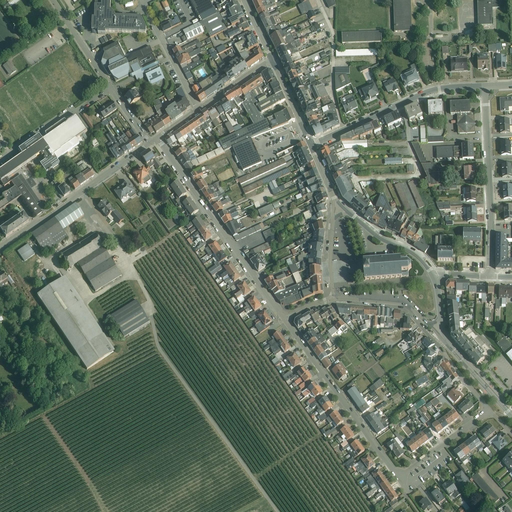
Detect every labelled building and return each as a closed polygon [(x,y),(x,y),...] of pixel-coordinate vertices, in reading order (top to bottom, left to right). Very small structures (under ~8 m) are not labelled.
[(2,0),(4,3),(3,4),(1,5),(5,10),(7,9),(10,6),(11,8),(20,1),(19,0),(2,0)] [(92,18),(92,27),(92,31),(98,32),(98,34),(106,35),(106,32),(115,32),(122,33),(131,33),(139,33),(146,34),(146,29),(140,17),(138,18),(126,17),(126,16),(123,16),(123,17),(115,17),(115,15),(111,11),(110,11),(111,3),(110,0),(95,0),(95,19),(92,18)] [(203,22),(217,15),(214,9),(213,8),(211,3),(210,0),(191,0),(196,8),(194,9),(198,18),(200,17),(203,22)] [(210,0),(211,3),(215,1),(215,2),(216,2),(217,3),(215,7),(213,8),(214,9),(217,8),(234,0),(210,0)] [(226,13),(239,7),(238,4),(237,5),(236,3),(236,2),(236,1),(235,0),(234,0),(217,8),(218,11),(224,9),(226,13)] [(259,0),(253,3),(257,12),(275,4),(274,1),(275,1),(274,0),(259,0)] [(333,0),(326,3),(329,9),(336,5),(333,0)] [(410,0),(393,0),(394,32),(412,32),(410,0)] [(166,1),(161,3),(164,9),(170,7),(166,1)] [(308,1),(302,4),(297,6),(302,16),(313,11),(308,1)] [(499,1),(477,2),(478,26),(493,26),(492,9),(500,9),(499,1)] [(275,4),(257,12),(259,17),(269,13),(268,10),(276,7),(275,4)] [(192,39),(197,37),(207,32),(210,38),(211,38),(224,31),(226,30),(228,29),(232,27),(233,30),(239,28),(241,27),(239,22),(245,19),(243,15),(239,7),(226,13),(221,16),(220,13),(217,15),(203,22),(183,31),(185,36),(182,38),(184,43),(192,39)] [(314,11),(307,14),(310,20),(316,17),(314,11)] [(269,13),(259,17),(262,23),(273,18),(279,15),(278,12),(270,15),(269,13)] [(165,25),(161,27),(164,32),(181,24),(178,16),(174,18),(175,20),(172,22),(171,20),(164,24),(165,25)] [(273,18),(262,23),(266,31),(270,29),(275,26),(277,26),(273,18)] [(241,27),(239,28),(241,34),(250,29),(247,24),(241,27)] [(270,39),(283,32),(279,25),(277,26),(275,26),(270,29),(266,31),(270,39)] [(310,26),(297,32),(299,37),(313,32),(310,26)] [(239,28),(233,30),(236,37),(242,34),(241,34),(239,28)] [(226,30),(224,31),(225,34),(227,38),(229,37),(230,39),(236,37),(233,30),(231,31),(230,29),(228,30),(228,29),(226,30)] [(294,43),(295,43),(289,29),(288,30),(283,32),(270,39),(272,42),(272,43),(273,45),(273,46),(274,47),(275,49),(276,51),(286,47),(294,43)] [(381,32),(342,34),(342,44),(382,43),(381,32)] [(243,42),(253,37),(252,33),(248,35),(247,34),(237,39),(236,40),(237,41),(239,41),(242,39),(243,42)] [(182,53),(192,48),(201,43),(198,38),(197,37),(192,39),(194,43),(181,50),(180,48),(179,48),(178,46),(172,49),(175,56),(182,53)] [(235,46),(238,52),(240,56),(246,53),(255,49),(258,47),(258,45),(253,37),(243,42),(240,44),(235,46)] [(286,47),(276,51),(281,61),(282,60),(289,57),(297,54),(299,53),(300,53),(299,52),(298,49),(301,48),(300,46),(307,43),(305,38),(301,39),(298,40),(299,41),(297,41),(295,43),(294,43),(286,47)] [(223,45),(217,49),(219,54),(226,51),(223,45)] [(105,54),(101,64),(109,76),(111,75),(112,74),(114,79),(116,82),(128,76),(129,74),(131,75),(130,77),(133,78),(133,79),(135,77),(137,81),(146,77),(146,78),(147,79),(147,81),(148,81),(151,86),(156,84),(159,84),(159,82),(165,79),(158,66),(159,63),(157,63),(153,54),(145,58),(139,61),(138,60),(128,65),(127,62),(126,62),(120,47),(105,54)] [(255,49),(246,53),(248,55),(249,57),(250,56),(254,54),(253,53),(259,49),(258,47),(255,49)] [(182,53),(175,56),(178,61),(182,59),(188,55),(194,52),(192,48),(182,53)] [(253,60),(256,64),(263,59),(263,58),(259,49),(253,53),(254,54),(250,56),(252,58),(250,59),(251,61),(253,60)] [(182,59),(178,61),(182,70),(187,67),(186,64),(187,63),(187,64),(191,62),(191,61),(190,60),(202,53),(200,50),(197,51),(194,52),(188,55),(182,59)] [(242,59),(243,61),(249,58),(249,57),(248,55),(246,53),(240,56),(242,59)] [(282,60),(281,61),(284,68),(292,65),(294,64),(303,60),(300,53),(299,53),(297,54),(289,57),(282,60)] [(478,57),(477,57),(478,69),(478,70),(483,70),(484,71),(489,70),(489,68),(488,68),(488,55),(486,55),(485,54),(482,54),(481,55),(477,55),(478,57)] [(506,56),(496,57),(497,70),(506,69),(505,61),(506,61),(506,56)] [(459,72),(459,58),(459,57),(451,57),(451,60),(451,73),(459,72)] [(243,61),(248,70),(254,66),(256,64),(253,60),(251,61),(250,59),(249,58),(243,61)] [(459,58),(459,72),(468,72),(467,58),(459,58)] [(231,67),(228,69),(235,79),(239,76),(241,75),(239,73),(241,72),(242,73),(246,71),(248,70),(243,61),(242,59),(238,62),(236,59),(229,64),(231,67)] [(9,61),(3,66),(10,76),(16,71),(9,61)] [(187,67),(182,70),(185,75),(191,72),(201,66),(202,65),(200,61),(194,64),(187,67)] [(223,73),(230,83),(235,79),(228,69),(225,63),(219,67),(223,73)] [(292,65),(284,68),(288,76),(300,70),(302,69),(305,68),(303,65),(296,68),(294,64),(292,65)] [(378,64),(371,68),(373,74),(381,70),(378,64)] [(407,74),(400,77),(405,88),(420,81),(417,74),(419,73),(418,70),(420,69),(418,64),(415,65),(411,67),(412,70),(406,72),(407,74)] [(364,82),(370,79),(368,73),(369,73),(366,65),(358,68),(364,82)] [(218,77),(225,86),(230,83),(223,73),(221,75),(217,69),(214,71),(218,77)] [(263,82),(266,88),(272,85),(271,82),(272,82),(275,80),(271,71),(268,70),(263,74),(262,75),(259,77),(263,82)] [(300,70),(288,76),(291,84),(299,80),(298,77),(302,75),(300,70)] [(191,72),(185,75),(188,80),(194,77),(191,72)] [(310,75),(309,75),(306,77),(303,78),(299,80),(291,84),(295,92),(316,83),(313,77),(315,77),(313,73),(311,74),(310,75)] [(210,79),(217,91),(225,86),(218,77),(217,77),(216,75),(210,79)] [(346,75),(335,75),(335,91),(335,92),(351,85),(350,83),(346,75)] [(245,102),(242,104),(242,106),(254,125),(265,120),(261,113),(257,106),(268,101),(265,96),(264,95),(264,94),(265,91),(264,89),(266,88),(263,82),(259,77),(247,85),(240,90),(246,100),(244,101),(245,102)] [(199,85),(207,98),(217,91),(210,79),(199,85)] [(387,81),(383,83),(388,93),(393,91),(394,92),(399,91),(393,79),(388,82),(387,81)] [(264,89),(265,91),(267,90),(268,92),(271,88),(278,85),(275,80),(272,82),(271,82),(272,85),(266,88),(264,89)] [(316,83),(295,92),(296,96),(323,85),(321,81),(316,83)] [(370,99),(370,100),(376,98),(376,97),(379,95),(373,82),(369,84),(370,87),(359,92),(361,98),(364,97),(366,101),(370,99)] [(207,98),(199,85),(192,89),(194,92),(196,96),(200,103),(207,98)] [(264,95),(265,96),(269,94),(271,93),(280,89),(278,85),(271,88),(268,92),(269,93),(264,95)] [(321,100),(328,97),(323,85),(296,96),(298,99),(300,105),(302,108),(318,101),(321,100)] [(132,92),(125,98),(130,106),(142,98),(135,87),(131,90),(132,92)] [(182,103),(177,107),(182,115),(187,112),(187,111),(191,108),(190,106),(185,98),(186,97),(181,88),(177,90),(176,90),(181,101),(182,103)] [(234,91),(242,104),(245,102),(244,101),(246,100),(240,90),(238,88),(234,91)] [(275,97),(282,93),(280,89),(271,93),(269,94),(272,99),(275,97)] [(230,93),(235,102),(238,107),(242,104),(234,91),(230,93)] [(226,100),(233,112),(236,110),(233,104),(235,102),(230,93),(224,97),(226,100)] [(257,106),(261,113),(285,101),(282,93),(275,97),(272,99),(268,101),(257,106)] [(342,100),(340,100),(346,114),(351,112),(350,111),(357,108),(352,95),(344,99),(342,100)] [(328,97),(321,100),(323,105),(325,108),(325,109),(325,108),(327,108),(334,105),(333,102),(331,102),(328,97)] [(511,98),(501,99),(501,111),(509,111),(509,108),(511,107),(511,98)] [(158,115),(165,127),(168,125),(172,123),(166,113),(162,115),(160,111),(164,109),(159,99),(157,100),(153,102),(155,107),(154,107),(158,115)] [(221,103),(219,105),(225,113),(226,115),(228,113),(230,115),(234,113),(233,112),(226,100),(221,103)] [(261,113),(265,120),(290,110),(288,107),(285,101),(261,113)] [(318,101),(302,108),(306,117),(322,110),(318,101)] [(455,103),(450,103),(451,115),(456,114),(459,117),(457,117),(458,125),(457,126),(458,127),(458,134),(466,134),(467,135),(467,134),(473,133),(474,133),(475,133),(474,132),(475,132),(475,126),(474,126),(475,125),(474,124),(474,118),(474,117),(473,117),(473,116),(472,117),(472,116),(473,114),(471,113),(471,114),(470,113),(470,110),(471,110),(471,106),(470,106),(469,102),(460,102),(460,101),(455,102),(455,103)] [(113,102),(99,112),(102,115),(99,117),(101,119),(103,118),(104,119),(118,109),(113,102)] [(442,102),(428,103),(428,115),(442,115),(442,102)] [(417,104),(404,109),(410,122),(423,116),(417,104)] [(166,113),(172,123),(182,115),(177,107),(175,105),(168,110),(168,111),(166,112),(166,113)] [(215,107),(220,116),(224,122),(227,120),(223,115),(225,113),(219,105),(215,107)] [(322,110),(306,117),(308,121),(316,118),(328,113),(329,113),(335,110),(334,105),(327,108),(325,108),(325,109),(322,110)] [(209,116),(212,122),(214,125),(216,128),(220,125),(216,119),(220,116),(215,107),(208,112),(206,110),(209,115),(209,116)] [(244,109),(238,112),(247,127),(252,125),(244,109)] [(206,120),(209,125),(212,122),(209,116),(209,115),(206,110),(201,113),(202,115),(206,120)] [(222,148),(224,151),(233,147),(243,171),(261,163),(251,139),(295,121),(290,110),(265,121),(254,125),(242,130),(235,134),(219,142),(222,148)] [(316,118),(308,121),(309,125),(319,121),(319,122),(324,121),(327,119),(327,120),(330,119),(337,116),(335,110),(329,113),(328,113),(316,118)] [(391,116),(394,124),(398,122),(401,121),(397,113),(391,116)] [(149,123),(145,126),(150,133),(151,134),(155,132),(156,133),(159,131),(165,127),(158,115),(151,120),(150,120),(149,121),(148,123),(149,123)] [(199,124),(203,129),(204,131),(210,127),(209,125),(206,120),(202,115),(196,120),(199,124)] [(21,155),(0,169),(0,181),(4,187),(11,182),(7,177),(40,154),(42,156),(43,155),(45,157),(43,158),(45,161),(40,165),(46,173),(51,180),(54,178),(57,176),(52,169),(59,164),(57,161),(62,156),(65,157),(68,155),(68,153),(80,144),(83,142),(81,139),(83,137),(85,139),(87,137),(84,134),(87,131),(77,117),(76,116),(71,120),(70,120),(69,119),(69,118),(68,119),(67,118),(64,120),(64,119),(45,133),(45,134),(47,137),(42,140),(37,144),(33,139),(30,141),(18,149),(21,155)] [(319,121),(309,125),(312,130),(312,131),(315,138),(320,136),(320,135),(331,130),(330,129),(331,129),(332,130),(334,129),(336,128),(338,127),(339,127),(339,126),(338,118),(337,116),(330,119),(327,120),(327,119),(324,121),(319,122),(319,121)] [(394,124),(391,116),(384,119),(388,127),(394,124)] [(88,118),(85,120),(92,130),(95,128),(91,123),(91,122),(88,118)] [(196,129),(200,134),(202,133),(201,131),(203,129),(199,124),(196,120),(192,123),(196,129)] [(370,125),(374,132),(374,133),(381,130),(377,122),(370,125)] [(187,126),(192,132),(194,135),(196,137),(195,134),(197,133),(198,136),(199,135),(202,140),(203,139),(200,134),(196,129),(192,123),(187,126)] [(234,132),(233,129),(230,123),(225,125),(230,134),(234,132)] [(362,129),(365,136),(374,132),(370,125),(362,129)] [(188,137),(192,142),(193,144),(196,143),(190,134),(192,132),(187,126),(183,129),(188,137)] [(233,129),(234,132),(235,134),(242,130),(240,126),(235,128),(233,129)] [(133,140),(137,146),(142,143),(141,141),(133,129),(130,131),(134,137),(133,138),(134,139),(133,140)] [(178,132),(185,141),(187,139),(190,143),(191,142),(192,142),(188,137),(183,129),(178,132)] [(353,133),(356,139),(359,137),(360,138),(365,136),(362,129),(353,133)] [(128,143),(132,150),(135,148),(137,146),(133,140),(134,139),(133,138),(129,132),(126,134),(129,138),(127,139),(129,142),(128,143)] [(180,144),(183,150),(185,148),(182,143),(185,141),(178,132),(174,135),(178,141),(179,142),(180,144)] [(124,154),(120,147),(111,133),(106,136),(111,143),(107,145),(110,150),(109,150),(116,161),(121,158),(121,157),(120,157),(124,154)] [(341,142),(352,142),(352,141),(356,139),(353,133),(341,139),(341,142)] [(168,137),(173,144),(178,141),(174,135),(173,134),(168,137)] [(124,145),(128,152),(129,152),(132,150),(128,143),(129,142),(127,139),(125,135),(122,137),(127,144),(125,145),(124,145)] [(120,147),(124,154),(128,152),(124,145),(125,145),(120,138),(120,137),(119,138),(117,139),(121,146),(120,147)] [(173,144),(168,137),(165,140),(172,149),(176,147),(177,146),(179,148),(173,151),(175,154),(180,151),(183,150),(180,144),(179,142),(176,144),(174,145),(173,144)] [(341,142),(345,150),(367,149),(367,148),(372,148),(372,144),(369,144),(369,142),(367,143),(367,141),(352,142),(341,142)] [(325,160),(345,151),(345,150),(341,142),(339,143),(321,151),(325,160)] [(300,152),(307,149),(304,143),(284,153),(286,156),(299,150),(299,152),(300,152)] [(422,165),(427,165),(427,164),(427,161),(426,162),(426,158),(425,158),(424,155),(423,155),(423,152),(422,152),(422,149),(420,149),(420,146),(419,146),(419,143),(412,143),(422,165)] [(459,147),(437,148),(437,159),(460,158),(460,159),(462,159),(462,160),(474,159),(474,158),(474,155),(473,144),(462,145),(459,145),(459,147)] [(180,151),(175,154),(178,158),(191,151),(197,148),(196,146),(190,149),(189,146),(185,148),(183,150),(180,151)] [(197,159),(184,166),(187,171),(193,168),(193,167),(213,159),(225,153),(224,151),(223,149),(222,148),(213,152),(197,159)] [(299,152),(293,155),(294,159),(297,158),(299,161),(296,162),(300,170),(313,164),(310,157),(308,152),(307,149),(300,152),(299,152)] [(345,151),(325,160),(329,169),(348,160),(350,160),(355,159),(360,159),(359,150),(349,150),(345,151)] [(149,151),(141,157),(150,168),(154,165),(157,170),(162,167),(156,159),(158,157),(155,152),(152,154),(149,151)] [(191,151),(178,158),(184,166),(197,159),(196,159),(191,151)] [(264,168),(238,180),(240,185),(286,164),(284,159),(279,161),(265,167),(264,168)] [(348,160),(329,169),(333,178),(348,171),(346,167),(348,164),(349,163),(351,162),(350,160),(348,160)] [(81,165),(90,179),(94,176),(90,169),(88,170),(84,164),(83,164),(81,165)] [(309,174),(316,171),(313,164),(300,170),(302,177),(309,174)] [(427,165),(422,165),(421,165),(427,178),(425,179),(429,187),(439,186),(442,186),(442,185),(442,183),(442,173),(436,173),(431,174),(430,173),(436,173),(436,164),(427,165)] [(82,175),(86,182),(90,179),(81,165),(78,167),(83,174),(82,175)] [(64,166),(58,171),(63,179),(70,175),(64,166)] [(133,173),(133,174),(133,175),(141,186),(144,184),(145,185),(152,180),(151,179),(155,177),(148,167),(145,169),(144,168),(139,171),(138,171),(137,170),(136,170),(135,170),(134,171),(133,172),(133,173)] [(193,168),(187,171),(190,175),(196,172),(193,167),(193,168)] [(196,172),(190,175),(193,180),(200,177),(203,175),(202,174),(209,171),(207,167),(196,172)] [(464,168),(462,168),(462,176),(464,176),(464,181),(474,181),(473,172),(475,172),(475,167),(464,168)] [(348,171),(333,178),(335,182),(349,176),(354,173),(355,173),(353,168),(348,171)] [(268,184),(275,181),(291,174),(288,169),(242,190),(245,195),(268,184)] [(511,169),(511,170),(502,171),(502,178),(511,177),(511,169)] [(309,174),(302,177),(293,181),(294,182),(297,181),(299,185),(318,176),(316,171),(309,174)] [(75,177),(80,186),(86,182),(82,175),(80,173),(75,177)] [(17,177),(37,205),(40,203),(21,175),(17,177)] [(80,186),(75,177),(74,176),(68,180),(75,190),(80,186)] [(318,176),(299,185),(300,187),(302,186),(303,190),(321,182),(318,176)] [(349,176),(335,182),(336,185),(337,185),(344,198),(347,202),(347,203),(350,205),(354,201),(356,202),(358,200),(360,201),(362,199),(364,197),(355,190),(349,176)] [(15,188),(21,197),(35,217),(42,212),(37,205),(17,177),(11,182),(15,188)] [(200,177),(193,180),(201,192),(211,186),(211,185),(208,187),(203,180),(200,177)] [(54,178),(51,180),(53,182),(63,198),(69,193),(64,185),(60,187),(54,178)] [(419,209),(424,207),(415,186),(417,185),(416,181),(413,182),(413,181),(412,181),(412,180),(409,180),(409,181),(408,181),(408,183),(419,209)] [(128,181),(114,192),(121,202),(129,196),(130,199),(137,195),(128,181)] [(175,193),(182,188),(178,181),(173,185),(171,183),(166,187),(168,189),(169,188),(170,190),(173,190),(175,193)] [(275,181),(268,184),(272,191),(278,188),(275,181)] [(63,198),(53,182),(51,184),(61,199),(63,198)] [(211,186),(201,192),(204,195),(210,192),(218,188),(217,188),(219,187),(222,185),(220,182),(211,186)] [(303,190),(300,191),(303,198),(307,196),(324,189),(323,189),(322,187),(323,186),(322,185),(321,184),(321,182),(303,190)] [(399,183),(394,185),(406,211),(407,212),(411,210),(399,183)] [(503,193),(511,192),(511,184),(502,185),(503,193)] [(337,185),(336,185),(343,199),(347,203),(347,202),(344,198),(337,185)] [(217,188),(218,188),(219,191),(220,192),(217,193),(212,196),(206,199),(209,203),(215,199),(222,196),(225,194),(221,186),(217,188)] [(21,197),(15,188),(3,196),(5,200),(9,205),(21,197)] [(178,204),(183,200),(181,198),(187,194),(182,188),(175,193),(177,196),(176,198),(177,200),(176,201),(177,203),(175,204),(176,205),(178,204)] [(312,200),(326,194),(324,189),(307,196),(309,202),(312,200)] [(391,219),(393,216),(394,214),(385,197),(382,196),(383,195),(384,195),(384,194),(383,194),(383,193),(382,193),(382,194),(381,194),(381,195),(382,196),(381,195),(380,197),(376,207),(380,208),(384,210),(385,208),(387,209),(386,213),(387,213),(386,217),(388,218),(391,219)] [(308,212),(325,204),(326,200),(328,199),(326,194),(312,200),(312,203),(312,204),(314,206),(307,209),(308,212)] [(215,199),(209,203),(212,207),(217,204),(215,201),(217,202),(221,201),(220,200),(223,198),(222,196),(215,199)] [(183,200),(178,204),(180,207),(181,206),(182,207),(185,208),(187,211),(195,206),(192,202),(190,198),(185,202),(183,200)] [(230,199),(213,208),(216,213),(223,209),(222,207),(231,202),(230,199)] [(354,201),(350,205),(361,215),(364,211),(365,209),(371,204),(368,200),(365,202),(362,199),(360,201),(358,200),(356,202),(354,201)] [(0,211),(9,205),(5,200),(0,203),(0,211)] [(105,200),(98,207),(104,215),(107,218),(107,217),(111,222),(114,219),(118,225),(124,220),(116,210),(115,211),(105,200)] [(55,218),(63,230),(84,216),(75,204),(55,218)] [(325,204),(308,212),(303,214),(306,221),(311,219),(313,223),(321,220),(323,219),(323,218),(324,217),(322,217),(321,214),(322,213),(327,211),(325,207),(327,205),(325,204)] [(364,211),(361,215),(364,217),(370,211),(371,209),(374,208),(371,204),(365,209),(364,211)] [(268,205),(255,211),(259,217),(271,211),(268,205)] [(195,206),(187,211),(186,212),(187,214),(187,216),(188,216),(189,217),(188,218),(190,221),(196,217),(194,214),(199,211),(196,208),(195,206)] [(221,220),(238,212),(240,211),(238,206),(218,216),(221,220)] [(370,211),(364,217),(366,219),(370,223),(374,217),(375,216),(372,213),(373,212),(375,213),(376,212),(376,211),(374,208),(371,209),(370,211)] [(381,218),(378,227),(385,231),(386,228),(390,221),(391,219),(388,218),(386,217),(387,213),(386,213),(387,209),(385,208),(384,210),(384,211),(381,218)] [(374,217),(370,223),(378,227),(381,218),(384,211),(382,210),(380,209),(378,214),(377,214),(376,216),(375,216),(374,217)] [(238,212),(221,220),(225,225),(226,224),(227,225),(229,224),(228,223),(232,221),(239,219),(238,216),(239,216),(238,215),(245,212),(245,210),(239,212),(238,212)] [(16,218),(0,229),(0,230),(5,237),(5,238),(6,237),(10,235),(11,234),(14,232),(15,231),(19,229),(20,228),(23,226),(24,225),(28,222),(29,222),(23,213),(16,218)] [(400,216),(393,231),(399,234),(404,226),(404,225),(402,224),(402,222),(401,222),(404,215),(402,213),(400,216)] [(177,215),(173,218),(178,224),(182,221),(177,215)] [(393,216),(391,219),(390,221),(386,228),(393,231),(400,216),(398,215),(397,218),(396,218),(393,216)] [(63,230),(55,218),(31,234),(44,253),(68,237),(63,230)] [(195,227),(203,222),(199,218),(186,227),(188,230),(194,225),(195,227)] [(313,235),(323,231),(321,220),(313,223),(308,225),(308,226),(305,227),(307,230),(309,229),(311,228),(313,235)] [(227,225),(225,226),(229,230),(233,237),(238,235),(236,232),(240,230),(236,221),(229,224),(227,225)] [(203,222),(195,227),(187,233),(188,236),(197,230),(199,232),(206,227),(203,222)] [(406,239),(413,227),(414,224),(411,222),(406,231),(405,230),(400,237),(405,240),(406,239)] [(238,235),(233,237),(236,241),(262,230),(261,229),(264,228),(263,224),(238,235)] [(206,227),(199,232),(193,236),(194,238),(196,237),(197,238),(199,236),(200,234),(202,237),(209,232),(206,227)] [(413,227),(406,239),(412,242),(419,231),(413,227)] [(268,243),(268,244),(278,239),(276,235),(274,236),(272,231),(271,229),(266,232),(263,233),(265,236),(268,243)] [(419,231),(412,242),(415,244),(414,247),(421,251),(425,254),(429,248),(426,246),(424,240),(420,238),(423,236),(421,230),(420,230),(419,231)] [(309,237),(303,240),(296,243),(298,247),(300,246),(310,240),(313,239),(324,240),(325,231),(323,231),(313,235),(309,237)] [(209,232),(202,237),(194,242),(196,245),(204,239),(206,242),(213,237),(209,232)] [(96,234),(61,255),(70,268),(77,264),(85,275),(96,292),(122,276),(96,234)] [(506,241),(506,239),(506,235),(496,235),(496,267),(496,270),(498,270),(505,270),(511,270),(511,261),(511,260),(508,260),(508,255),(508,242),(508,241),(506,241)] [(438,256),(438,261),(453,262),(453,256),(453,249),(442,249),(442,237),(438,237),(438,255),(438,256)] [(310,240),(300,246),(303,251),(308,249),(314,246),(323,246),(324,240),(313,239),(310,240)] [(208,254),(219,247),(216,241),(208,246),(209,247),(205,250),(208,254)] [(268,244),(268,243),(251,251),(251,252),(246,255),(248,258),(259,253),(270,247),(268,244)] [(35,254),(27,244),(17,252),(24,262),(35,254)] [(308,254),(322,255),(323,246),(314,246),(308,249),(308,254)] [(219,247),(208,254),(210,257),(212,255),(214,258),(223,252),(219,247)] [(223,252),(214,258),(213,259),(215,263),(214,264),(215,266),(208,271),(210,273),(220,266),(219,264),(227,258),(223,252)] [(259,253),(248,258),(249,258),(251,261),(250,261),(253,265),(254,265),(255,267),(255,268),(258,272),(266,267),(262,261),(263,261),(263,260),(263,259),(263,258),(262,258),(261,257),(260,257),(260,258),(258,256),(260,255),(259,253)] [(322,255),(308,254),(305,254),(305,253),(304,253),(301,253),(301,255),(301,256),(299,256),(298,258),(299,262),(303,261),(306,261),(314,261),(321,261),(322,255)] [(407,256),(363,260),(363,265),(364,275),(364,280),(408,277),(408,272),(409,272),(408,271),(411,269),(411,268),(411,265),(411,264),(410,264),(408,262),(407,262),(407,256)] [(306,261),(303,261),(303,271),(307,269),(314,268),(321,268),(321,261),(314,261),(306,261)] [(221,277),(234,267),(230,262),(223,267),(225,270),(217,276),(219,278),(221,277)] [(293,265),(289,267),(292,275),(299,272),(295,264),(293,265)] [(220,266),(210,273),(212,276),(223,268),(221,266),(220,266)] [(234,267),(221,277),(224,281),(238,272),(234,267)] [(313,279),(321,277),(321,268),(314,268),(307,269),(308,281),(313,279)] [(3,272),(0,273),(0,289),(6,286),(5,284),(9,282),(11,285),(14,289),(17,287),(14,283),(9,276),(6,278),(3,273),(3,272)] [(238,272),(224,281),(219,285),(220,287),(223,285),(227,283),(229,285),(227,286),(229,289),(231,288),(235,285),(233,282),(241,278),(238,272)] [(268,287),(282,280),(286,278),(284,273),(281,274),(281,276),(276,278),(276,279),(274,280),(273,277),(264,281),(268,287)] [(297,285),(303,283),(299,273),(293,275),(297,285)] [(65,276),(37,295),(86,370),(115,351),(65,276)] [(286,290),(274,295),(279,302),(322,286),(321,277),(313,279),(308,281),(303,283),(297,285),(286,290)] [(282,280),(268,287),(271,290),(272,290),(273,293),(274,295),(286,290),(285,287),(285,285),(284,283),(282,280)] [(456,292),(456,281),(448,281),(446,284),(447,292),(449,292),(449,296),(447,296),(447,303),(455,303),(455,302),(456,292)] [(235,296),(248,287),(244,282),(237,287),(239,290),(233,294),(235,296)] [(476,285),(476,294),(478,294),(482,294),(482,299),(482,303),(485,303),(486,285),(476,285)] [(322,286),(279,302),(281,305),(282,304),(283,305),(288,306),(294,304),(315,295),(323,294),(322,286)] [(248,287),(235,296),(240,304),(245,300),(243,298),(244,297),(252,292),(248,287)] [(245,311),(258,302),(254,297),(244,304),(246,307),(243,309),(245,311)] [(137,301),(111,316),(124,338),(150,322),(137,301)] [(243,313),(240,315),(241,317),(250,311),(250,312),(253,309),(255,312),(261,307),(258,302),(243,313)] [(318,312),(323,320),(327,318),(327,319),(330,317),(335,324),(339,322),(337,319),(338,317),(335,313),(334,310),(332,311),(331,309),(333,309),(331,307),(328,309),(328,308),(326,308),(324,309),(323,309),(318,312)] [(347,307),(347,315),(348,315),(351,316),(352,316),(353,321),(357,321),(355,316),(354,316),(354,313),(351,313),(351,307),(347,307)] [(355,316),(357,321),(358,323),(361,321),(361,320),(360,316),(358,316),(357,308),(351,307),(351,313),(354,313),(354,316),(355,316)] [(309,313),(313,321),(315,323),(317,322),(318,323),(323,320),(318,312),(317,310),(315,312),(316,313),(314,314),(314,313),(313,312),(312,312),(309,313)] [(385,310),(384,318),(387,318),(386,323),(389,324),(393,324),(394,311),(389,310),(385,310)] [(256,325),(268,317),(265,312),(258,317),(259,319),(254,322),(256,325)] [(400,312),(400,319),(402,319),(410,320),(410,318),(407,315),(403,312),(400,312)] [(298,318),(303,326),(304,325),(306,324),(307,325),(313,321),(309,313),(305,315),(305,314),(303,316),(302,317),(301,316),(298,318)] [(14,314),(12,315),(20,327),(22,325),(14,314)] [(268,317),(256,325),(255,326),(260,333),(269,326),(268,324),(272,322),(268,317)] [(303,326),(298,318),(295,320),(294,324),(304,337),(311,332),(310,330),(308,327),(304,329),(302,326),(303,326)] [(400,323),(400,324),(400,329),(400,330),(400,331),(404,331),(410,331),(410,330),(411,328),(409,327),(410,320),(402,319),(402,323),(400,323)] [(332,337),(334,340),(337,344),(340,347),(342,346),(336,338),(334,339),(334,338),(337,335),(336,333),(341,329),(343,332),(347,329),(341,322),(340,322),(328,332),(329,333),(332,337)] [(459,322),(449,323),(450,330),(460,329),(459,322)] [(460,329),(450,330),(451,337),(457,343),(463,350),(473,341),(471,338),(470,339),(469,338),(468,339),(463,333),(462,334),(461,332),(460,329)] [(318,336),(314,330),(311,332),(304,337),(308,343),(318,336)] [(269,345),(271,347),(283,338),(279,332),(272,337),(274,340),(268,343),(269,345)] [(310,347),(323,337),(324,337),(321,333),(318,336),(308,343),(310,347)] [(416,346),(423,341),(421,339),(422,339),(419,336),(416,333),(414,335),(413,333),(408,337),(409,337),(405,340),(408,343),(408,344),(410,344),(410,346),(411,346),(412,348),(416,346)] [(323,337),(310,347),(313,350),(320,345),(325,340),(323,337)] [(320,345),(313,350),(318,358),(325,352),(328,349),(329,350),(332,348),(331,347),(330,348),(329,346),(328,345),(326,342),(328,341),(330,340),(332,342),(334,340),(332,337),(329,339),(324,343),(324,344),(321,346),(320,345)] [(511,346),(505,337),(497,344),(505,353),(511,347),(511,346)] [(283,338),(271,347),(272,351),(273,354),(276,352),(282,348),(287,344),(283,338)] [(381,338),(376,341),(378,346),(384,343),(381,338)] [(423,341),(416,346),(418,348),(423,345),(427,349),(435,345),(428,338),(423,341)] [(473,341),(463,350),(477,366),(484,359),(482,357),(485,355),(473,341)] [(276,352),(273,354),(275,356),(282,351),(284,353),(291,349),(287,344),(282,348),(276,352)] [(381,348),(375,353),(377,357),(384,352),(381,348)] [(431,348),(425,352),(428,356),(431,357),(435,354),(431,348)] [(325,352),(318,358),(321,361),(327,357),(331,353),(329,351),(326,353),(325,352)] [(288,365),(298,358),(295,353),(286,359),(287,359),(284,361),(287,366),(288,365)] [(327,357),(321,361),(322,363),(324,366),(325,367),(326,368),(326,369),(332,365),(327,357)] [(434,369),(446,361),(444,357),(442,357),(437,360),(436,363),(432,362),(431,361),(431,358),(425,357),(424,364),(428,371),(429,372),(434,369)] [(298,358),(288,365),(291,370),(294,368),(294,369),(302,363),(298,358)] [(446,361),(434,369),(439,375),(435,378),(437,380),(444,375),(453,370),(450,367),(446,361)] [(421,362),(416,364),(419,371),(424,368),(421,362)] [(341,363),(332,370),(339,381),(341,379),(343,381),(347,378),(345,376),(347,375),(345,372),(346,371),(341,363)] [(292,374),(284,379),(288,384),(293,380),(295,383),(309,373),(305,367),(294,376),(292,374)] [(453,370),(444,375),(447,379),(455,374),(453,370)] [(309,373),(295,383),(292,384),(294,387),(303,381),(305,383),(312,378),(309,373)] [(430,373),(413,384),(415,388),(417,387),(417,388),(415,389),(418,393),(426,387),(427,388),(432,384),(430,381),(431,381),(429,378),(431,376),(432,375),(430,373)] [(455,374),(447,379),(447,380),(442,383),(444,385),(437,390),(439,394),(443,392),(444,393),(452,387),(450,385),(452,383),(451,381),(452,382),(458,377),(455,374)] [(373,385),(377,390),(384,384),(381,379),(373,385)] [(309,395),(319,387),(316,382),(302,392),(300,390),(294,393),(297,397),(302,393),(302,394),(305,398),(309,395)] [(351,398),(360,391),(356,386),(347,392),(351,398)] [(319,387),(309,395),(312,399),(308,402),(306,404),(308,407),(310,405),(316,401),(314,398),(323,392),(319,387)] [(448,396),(447,397),(453,404),(462,396),(458,392),(459,391),(456,388),(447,396),(448,396)] [(360,391),(351,398),(355,403),(364,397),(360,391)] [(364,397),(355,403),(359,409),(368,402),(365,399),(367,397),(365,396),(364,397)] [(368,402),(359,409),(363,414),(382,401),(379,396),(373,401),(373,402),(374,402),(373,403),(371,400),(368,402)] [(316,401),(310,405),(313,409),(317,406),(319,410),(330,402),(326,397),(318,403),(316,401)] [(433,405),(435,407),(440,403),(436,398),(431,402),(432,404),(433,405)] [(460,406),(458,408),(464,414),(466,412),(467,412),(468,410),(469,411),(473,407),(467,400),(465,402),(465,401),(460,406)] [(386,401),(376,408),(378,411),(387,404),(386,401)] [(330,402),(319,410),(317,411),(319,414),(320,416),(318,417),(320,420),(326,416),(324,414),(333,407),(330,402)] [(411,409),(407,412),(409,415),(417,410),(411,403),(408,405),(411,409)] [(418,413),(426,423),(429,421),(420,409),(417,411),(418,413)] [(311,419),(315,417),(314,415),(316,414),(315,411),(308,415),(311,419)] [(326,416),(320,420),(321,423),(324,421),(325,422),(329,419),(332,423),(340,416),(337,411),(333,414),(332,414),(329,416),(330,417),(327,418),(326,416)] [(370,424),(380,416),(381,416),(377,411),(366,419),(370,424)] [(448,414),(454,422),(459,418),(453,411),(449,414),(448,412),(447,413),(448,414)] [(426,423),(418,413),(416,414),(424,425),(426,423)] [(435,420),(443,430),(449,426),(443,419),(438,413),(433,417),(435,420)] [(443,419),(449,426),(454,422),(448,414),(443,419)] [(340,416),(332,423),(335,428),(337,427),(341,425),(340,424),(344,422),(340,416)] [(380,416),(370,424),(374,430),(386,421),(388,420),(387,418),(384,419),(384,418),(382,419),(380,416)] [(394,426),(398,423),(399,422),(398,420),(389,426),(391,428),(393,427),(394,426)] [(443,430),(435,420),(430,423),(438,434),(443,430)] [(386,421),(374,430),(378,435),(385,430),(384,429),(388,426),(387,424),(386,421)] [(484,431),(481,433),(486,440),(489,437),(491,439),(493,436),(492,435),(495,432),(490,425),(483,430),(484,431)] [(338,440),(351,431),(347,426),(340,431),(342,434),(336,438),(338,440)] [(421,431),(429,441),(434,438),(425,426),(420,430),(421,431)] [(332,434),(336,430),(335,428),(330,431),(330,430),(326,433),(323,429),(321,431),(323,434),(326,438),(327,437),(332,434)] [(343,448),(348,444),(346,441),(347,441),(354,436),(351,431),(338,440),(337,441),(338,443),(340,442),(341,445),(343,448)] [(398,437),(401,442),(403,440),(396,431),(394,433),(398,437)] [(417,437),(423,445),(429,441),(421,431),(418,433),(420,435),(417,437)] [(410,439),(418,450),(423,445),(417,437),(416,435),(410,439)] [(418,450),(410,439),(408,436),(407,438),(409,440),(405,443),(413,453),(418,450)] [(470,440),(477,450),(478,449),(477,448),(481,445),(475,436),(470,440)] [(401,442),(398,437),(386,445),(391,452),(392,451),(402,444),(401,442)] [(499,437),(492,443),(499,452),(508,444),(504,440),(503,441),(499,437)] [(464,444),(472,454),(477,450),(470,440),(464,444)] [(348,444),(343,448),(341,449),(342,452),(346,449),(350,454),(361,446),(358,441),(354,444),(353,443),(350,445),(351,446),(350,446),(348,444)] [(402,444),(392,451),(398,459),(401,456),(404,453),(401,450),(404,447),(402,444)] [(459,448),(467,459),(468,458),(472,455),(472,454),(464,444),(459,448)] [(361,446),(350,454),(353,458),(344,464),(346,467),(354,462),(355,461),(354,459),(365,451),(361,446)] [(467,459),(459,448),(454,452),(460,461),(463,464),(467,460),(467,459)] [(487,448),(484,451),(488,456),(488,455),(490,458),(493,456),(487,448)] [(511,471),(511,453),(503,461),(505,464),(504,465),(507,467),(509,470),(510,469),(511,471)] [(354,462),(346,467),(349,470),(353,467),(357,471),(372,461),(368,455),(358,464),(357,463),(356,464),(354,462)] [(372,461),(357,471),(358,473),(361,472),(362,471),(364,473),(362,474),(362,475),(364,477),(370,473),(368,471),(375,466),(372,461)] [(463,464),(460,466),(461,467),(466,474),(469,472),(463,464)] [(375,480),(382,475),(379,470),(372,475),(374,478),(375,480)] [(462,471),(455,476),(458,480),(457,481),(464,490),(466,490),(467,489),(468,488),(470,488),(473,486),(462,471)] [(472,479),(474,481),(494,504),(499,500),(477,474),(476,472),(474,474),(475,475),(471,478),(472,479)] [(375,488),(386,481),(382,475),(375,480),(368,485),(370,488),(375,484),(376,486),(374,487),(375,488)] [(375,488),(372,491),(366,495),(369,498),(375,494),(374,493),(381,488),(383,491),(391,486),(386,481),(375,488)] [(450,481),(442,486),(443,488),(453,501),(461,495),(450,481)] [(391,486),(383,491),(375,497),(377,500),(382,496),(384,499),(385,499),(395,492),(391,486)] [(434,496),(433,497),(440,507),(444,504),(443,502),(445,500),(438,490),(432,494),(434,496)] [(395,492),(385,499),(387,502),(390,500),(391,502),(389,504),(392,507),(398,503),(396,499),(398,497),(395,492)] [(468,492),(464,495),(471,504),(473,502),(475,501),(468,492)] [(426,498),(419,503),(422,507),(421,507),(424,511),(427,509),(429,511),(433,508),(431,506),(432,506),(426,498)] [(457,500),(464,509),(467,507),(460,498),(457,500)]
